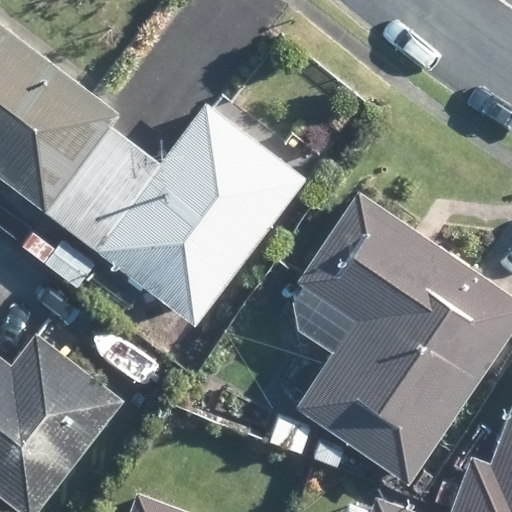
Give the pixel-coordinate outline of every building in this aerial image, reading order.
[(0,177),(63,226),(128,138),(100,117),(109,107),(76,83),(35,51),(5,27),(0,23),(0,177)] [(128,138),(63,226),(185,320),(298,173),(209,104),(195,94),(149,155),(128,138)] [(434,240),(415,228),(351,184),(289,274),(298,281),(345,314),(289,394),(287,399),(318,420),(340,435),(399,476),(509,315),(511,312),(511,295),(476,270),(434,240)] [(40,257),(69,281),(86,259),(57,235),(49,243),(40,257)] [(0,497),(18,511),(22,511),(113,396),(69,361),(32,333),(24,327),(1,357),(0,355),(0,497)] [(511,511),(511,369),(480,454),(461,448),(451,476),(441,499),(436,511),(430,511),(367,489),(359,510),(358,511),(511,511)] [(272,413),(264,435),(293,446),(303,424),(272,413)] [(197,511),(129,485),(118,511),(197,511)]
